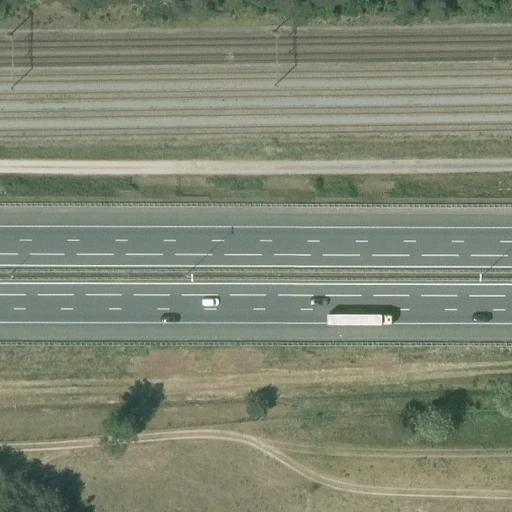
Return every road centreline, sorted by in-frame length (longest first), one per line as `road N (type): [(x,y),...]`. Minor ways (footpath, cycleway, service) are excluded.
road 1 (track): [(0,434),(206,433),(263,441),(300,474),(344,490),(511,498)]
road 2 (motorway): [(511,249),(0,248)]
road 3 (motorway): [(0,301),(511,302)]
road 4 (track): [(155,165),(0,164)]
